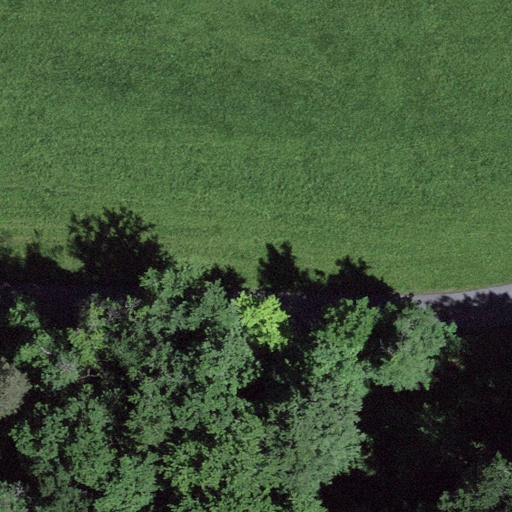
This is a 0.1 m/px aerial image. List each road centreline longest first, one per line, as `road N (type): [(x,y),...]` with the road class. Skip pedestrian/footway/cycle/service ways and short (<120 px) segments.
road 1 (unclassified): [(511,306),(0,326)]
road 2 (track): [(298,314),(258,452),(259,511)]
